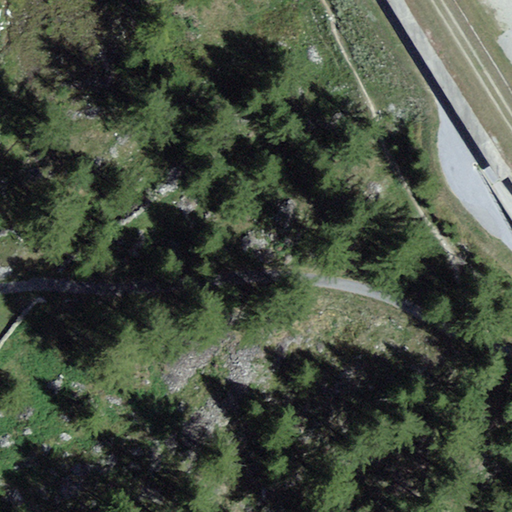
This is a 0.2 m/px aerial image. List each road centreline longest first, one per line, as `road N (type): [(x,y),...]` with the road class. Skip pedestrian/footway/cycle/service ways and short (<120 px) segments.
road 1 (residential): [(0,287),(307,278),(349,285),(511,350)]
road 2 (residential): [(511,240),(461,176),(444,99),(385,0)]
